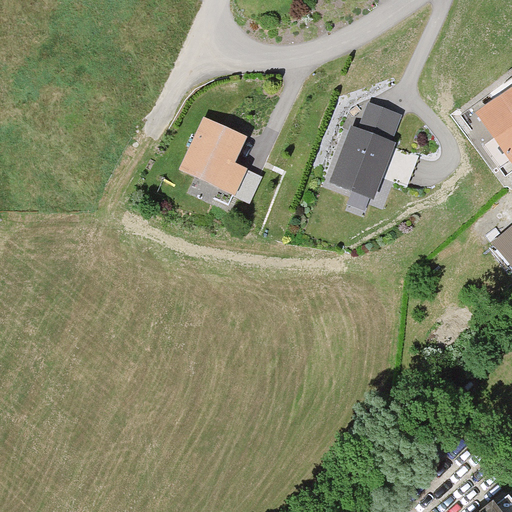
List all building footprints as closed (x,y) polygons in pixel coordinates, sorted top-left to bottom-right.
[(511,91),(475,116),(502,156),(507,154),(511,161),(511,91)] [(398,119),(367,108),(358,132),(351,129),(330,184),(375,201),(395,146),(389,143),(398,119)] [(249,172),(235,166),(247,141),(203,121),(179,174),(236,199),(249,172)] [(511,224),(490,243),(511,269),(511,224)] [(500,511),(492,502),(478,511),(500,511)]
